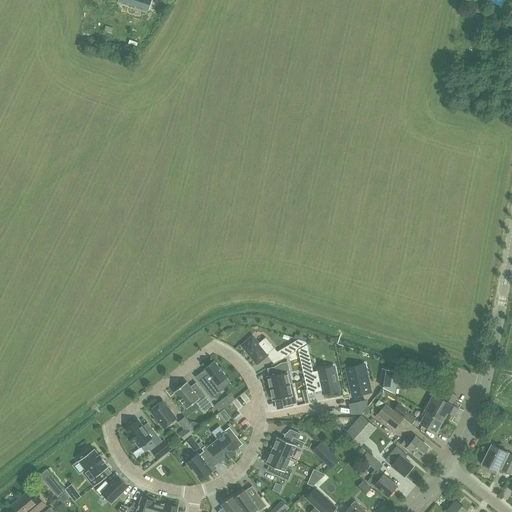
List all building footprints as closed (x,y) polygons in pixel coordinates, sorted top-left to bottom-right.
[(142,0),(140,7),(148,10),(151,0),(142,0)] [(508,13),(493,13),(493,45),(509,45),(508,13)] [(253,336),(242,345),(257,364),(268,355),(267,354),(274,348),(265,337),(258,343),(253,336)] [(277,352),(282,359),(307,344),(305,341),(298,339),(277,352)] [(310,357),(300,359),(306,384),(315,381),(320,380),(322,391),(323,394),(339,390),(336,376),(334,367),(331,367),(318,370),(318,371),(313,372),(310,357)] [(198,381),(212,398),(224,389),(220,384),(227,378),(214,360),(204,369),(208,374),(198,381)] [(269,376),(268,376),(270,388),(293,383),(288,361),(281,363),(275,367),(276,374),(269,376)] [(357,366),(347,369),(353,396),(371,392),(365,369),(357,370),(357,366)] [(385,375),(383,387),(395,394),(399,371),(392,370),(386,369),(385,375)] [(197,395),(187,382),(174,392),(187,408),(199,399),(207,409),(213,405),(202,391),(197,395)] [(293,383),(270,388),(273,400),(282,398),(284,407),(297,403),(293,383)] [(444,391),(435,386),(431,394),(432,395),(424,411),(426,412),(420,423),(436,432),(443,421),(443,422),(448,413),(454,416),(459,409),(452,405),(457,396),(445,389),(444,391)] [(222,399),(214,405),(219,412),(227,405),(222,399)] [(380,408),(384,403),(379,399),(375,404),(380,408)] [(164,428),(177,419),(163,401),(150,411),(155,417),(153,418),(157,424),(159,422),(164,428)] [(404,418),(403,418),(386,404),(377,415),(395,430),(404,418)] [(407,412),(406,412),(406,411),(397,404),(393,408),(402,416),(403,417),(403,418),(404,418),(411,425),(416,419),(407,412)] [(219,412),(223,417),(228,413),(224,409),(219,412)] [(351,431),(350,432),(363,445),(365,444),(364,443),(369,438),(379,428),(365,416),(356,426),(357,426),(352,432),(351,431)] [(158,443),(144,426),(141,429),(134,421),(134,422),(133,421),(127,425),(129,426),(126,428),(132,435),(130,437),(136,443),(137,441),(141,446),(142,445),(145,448),(151,443),(149,441),(151,439),(155,445),(158,443)] [(189,436),(196,431),(192,426),(185,431),(189,436)] [(235,443),(240,440),(230,427),(224,431),(225,432),(216,439),(217,440),(231,457),(236,453),(235,452),(239,449),(235,443)] [(201,432),(196,437),(200,442),(205,437),(201,432)] [(429,447),(416,436),(410,443),(405,439),(400,445),(408,451),(409,450),(419,458),(429,447)] [(275,438),(271,447),(273,448),(272,450),(290,458),(296,446),(301,448),(304,442),(298,439),(293,437),(291,443),(278,437),(277,439),(275,438)] [(209,446),(207,444),(202,449),(204,452),(212,461),(217,457),(221,463),(225,460),(225,461),(231,457),(217,440),(209,446)] [(152,450),(158,458),(170,449),(164,441),(152,450)] [(511,475),(511,473),(511,454),(509,453),(491,444),(482,463),(497,471),(499,468),(501,469),(511,475)] [(81,472),(93,486),(103,478),(99,473),(101,471),(97,466),(104,460),(99,454),(97,455),(92,448),(90,450),(88,448),(81,453),(83,456),(77,461),(84,469),(81,472)] [(269,451),(265,460),(267,461),(266,464),(277,469),(275,475),(287,481),(293,469),(287,466),(290,458),(272,450),(271,452),(269,451)] [(400,456),(394,451),(389,458),(394,462),(391,466),(405,477),(413,466),(400,455),(400,456)] [(201,481),(212,473),(208,468),(214,464),(212,461),(204,452),(199,456),(198,455),(188,463),(194,471),(193,472),(198,477),(201,481)] [(375,470),(380,463),(369,453),(363,460),(375,470)] [(384,474),(378,470),(375,474),(374,473),(367,482),(373,488),(375,486),(388,497),(397,486),(384,474)] [(66,489),(53,475),(47,480),(60,494),(66,489)] [(105,480),(96,489),(100,494),(102,492),(111,501),(126,486),(118,477),(110,484),(105,480)] [(272,490),(280,493),(283,486),(276,483),(272,490)] [(316,484),(305,495),(321,511),(332,511),(338,507),(316,484)] [(76,490),(70,495),(74,501),(81,496),(76,490)] [(245,490),(234,498),(243,511),(254,511),(258,509),(259,511),(267,506),(259,494),(251,499),(245,491),(245,490)] [(33,501),(27,493),(12,505),(17,511),(28,511),(37,511),(46,505),(38,497),(33,501)] [(132,505),(127,511),(150,511),(154,503),(156,499),(155,498),(155,499),(149,496),(148,499),(142,497),(138,508),(132,505)] [(231,497),(222,504),(224,507),(227,511),(243,511),(234,498),(233,496),(231,497)] [(351,498),(338,511),(360,511),(363,509),(351,498)] [(282,500),(276,506),(281,511),(286,511),(290,509),(282,500)] [(466,511),(468,511),(455,500),(446,511),(447,511),(466,511)] [(165,506),(163,511),(177,511),(178,507),(172,506),(172,503),(166,502),(166,501),(165,506)] [(154,503),(150,511),(163,511),(165,506),(154,503)]
